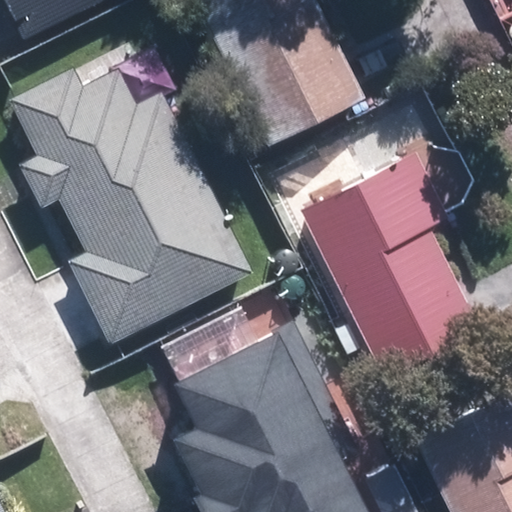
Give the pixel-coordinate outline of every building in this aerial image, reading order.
[(88,0),(0,0),(0,4),(17,37),(88,0)] [(367,96),(317,0),(196,0),(271,145),(367,96)] [(75,64),(10,96),(38,151),(20,160),(42,204),(59,195),(84,246),(67,254),(110,340),(253,268),(162,87),(137,100),(118,62),(83,80),(75,64)] [(481,325),(430,225),(449,216),(415,150),(300,209),(385,374),(481,325)] [(291,327),(186,379),(207,420),(182,433),(205,479),(219,472),(239,511),(354,511),(366,507),(337,450),(350,444),(291,327)] [(511,511),(511,387),(411,439),(449,511),(511,511)] [(9,511),(0,492),(0,511),(9,511)]
